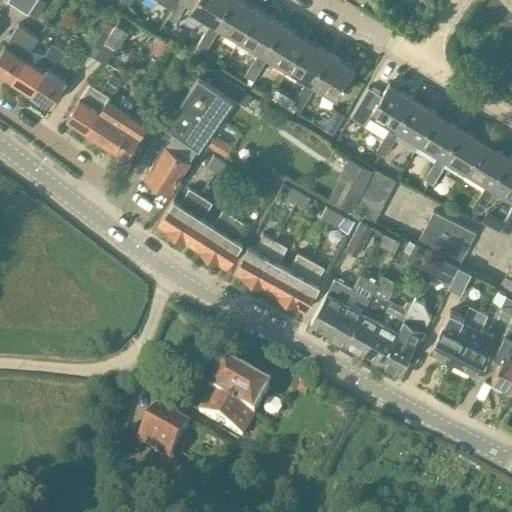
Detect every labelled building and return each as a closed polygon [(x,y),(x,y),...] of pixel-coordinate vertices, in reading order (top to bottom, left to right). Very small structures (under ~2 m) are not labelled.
[(28,12),(36,0),(23,0),(20,6),(28,12)] [(178,0),(159,0),(174,8),(178,0)] [(205,31),(214,37),(221,25),(217,23),(230,0),(197,0),(193,8),(212,20),(205,31)] [(239,40),(241,37),(259,8),(246,0),(230,0),(217,23),(221,25),(227,29),(225,32),(239,40)] [(262,66),(269,54),(266,52),(284,22),(259,8),(241,37),(260,49),(253,61),(262,66)] [(307,37),(284,22),(266,52),(269,54),(270,55),(289,66),(307,37)] [(95,55),(105,62),(114,48),(116,49),(128,32),(116,24),(107,38),(95,55)] [(0,68),(13,77),(26,57),(38,39),(18,26),(0,53),(0,68)] [(95,55),(107,38),(109,34),(97,27),(84,47),(95,55)] [(206,51),(214,37),(205,32),(197,45),(206,51)] [(45,53),(53,58),(61,46),(65,40),(58,36),(54,42),(53,41),(45,53)] [(160,57),(168,43),(158,36),(149,50),(160,57)] [(308,78),(301,89),(310,95),(317,83),(313,81),(331,51),(307,37),(289,66),(308,78)] [(68,51),(61,46),(53,58),(60,62),(68,51)] [(337,96),(355,66),(331,51),(313,81),(317,83),(337,96)] [(45,70),(26,57),(13,77),(32,90),(48,65),(45,70)] [(254,80),(262,66),(253,61),(245,74),(254,80)] [(205,62),(200,72),(234,95),(240,98),(247,87),(205,62)] [(52,103),(68,79),(48,65),(32,90),(52,103)] [(200,146),(234,96),(200,72),(192,83),(175,108),(165,122),(175,128),(168,139),(167,139),(146,172),(170,187),(192,155),(191,154),(198,144),(200,146)] [(109,96),(121,77),(114,73),(103,90),(90,81),(67,116),(88,129),(109,96)] [(163,99),(175,108),(192,83),(178,75),(163,99)] [(401,129),(398,126),(416,96),(391,82),(384,94),(369,85),(351,115),(366,124),(373,112),(392,123),(385,135),(394,141),(401,129)] [(302,109),(310,95),(301,89),(293,103),(302,109)] [(109,96),(88,129),(107,142),(126,113),(129,109),(135,99),(134,99),(128,94),(124,92),(118,101),(109,96)] [(440,111),(416,96),(398,126),(401,129),(402,129),(422,141),(440,111)] [(334,134),(346,113),(335,107),(323,128),(334,134)] [(127,155),(149,122),(129,109),(126,113),(107,142),(127,155)] [(449,158),(446,156),(464,126),(440,111),(422,141),(440,152),(432,164),(442,170),(446,164),(449,158)] [(462,173),(468,172),(469,170),(487,140),(464,126),(446,156),(449,158),(450,158),(447,164),(462,173)] [(386,154),(394,141),(385,135),(377,148),(386,154)] [(511,154),(487,140),(469,170),(488,181),(481,193),(490,199),(497,187),(493,184),(511,154)] [(215,153),(208,164),(216,169),(223,158),(215,153)] [(511,195),(511,154),(493,184),(497,187),(511,195)] [(368,177),(373,167),(349,155),(328,198),(352,210),(358,198),(368,177)] [(216,169),(226,175),(232,164),(223,158),(216,169)] [(434,183),(442,170),(432,164),(425,177),(434,183)] [(376,168),(370,178),(391,190),(397,179),(376,168)] [(257,179),(248,174),(242,184),(251,190),(257,179)] [(381,210),(391,190),(368,177),(358,198),(359,199),(381,210)] [(251,190),(259,196),(266,185),(257,179),(251,190)] [(175,233),(201,192),(190,185),(180,201),(174,197),(158,222),(175,233)] [(301,190),(293,186),(287,196),(295,201),(301,190)] [(295,201),(305,207),(311,196),(301,190),(295,201)] [(192,244),(208,219),(204,215),(213,200),(201,192),(175,233),(192,244)] [(482,212),(490,199),(481,193),(473,206),(482,212)] [(375,221),(381,210),(359,199),(354,210),(375,221)] [(336,210),(327,205),(321,216),(330,221),(336,210)] [(511,233),(511,230),(511,206),(499,228),(511,233)] [(210,254),(235,214),(224,207),(214,222),(208,219),(192,244),(210,254)] [(434,209),(428,220),(449,231),(455,220),(434,209)] [(330,221),(340,226),(346,215),(336,210),(330,221)] [(227,265),(243,240),(237,237),(247,222),(235,214),(210,254),(227,265)] [(384,231),(373,226),(361,219),(345,249),(358,255),(370,232),(380,237),(379,238),(380,238),(385,230),(384,231)] [(444,241),(449,231),(428,220),(423,230),(444,241)] [(455,220),(449,231),(471,243),(477,231),(455,220)] [(428,248),(437,253),(437,252),(444,241),(423,230),(417,242),(421,244),(428,248)] [(252,279),(275,237),(264,231),(255,247),(248,243),(234,269),(252,279)] [(395,252),(401,239),(385,231),(378,243),(395,252)] [(466,253),(471,243),(449,231),(444,241),(466,253)] [(269,289),(284,263),(279,260),(288,244),(275,237),(252,279),(269,289)] [(411,239),(406,249),(416,254),(421,244),(417,242),(411,239)] [(444,241),(437,252),(437,253),(440,254),(459,264),(460,264),(466,253),(444,241)] [(428,248),(419,265),(430,271),(440,254),(437,253),(428,248)] [(287,299),(310,257),(299,250),(290,266),(284,263),(269,289),(287,299)] [(430,271),(430,272),(451,282),(459,264),(440,254),(430,271)] [(305,308),(319,282),(317,281),(325,265),(310,257),(287,299),(305,308)] [(462,293),(473,270),(459,264),(451,282),(448,287),(462,293)] [(363,348),(389,303),(381,298),(393,277),(384,271),(372,291),(346,339),(363,348)] [(493,376),(511,386),(511,277),(506,275),(500,287),(511,292),(510,295),(511,296),(511,318),(495,354),(502,358),(493,376)] [(329,329),(352,285),(336,276),(328,290),(328,289),(311,319),(329,329)] [(346,339),(372,291),(354,281),(352,285),(329,329),(346,339)] [(416,338),(422,327),(424,328),(432,314),(425,298),(418,294),(414,300),(412,303),(381,359),(399,369),(415,340),(416,339),(416,338)] [(499,304),(500,307),(497,314),(508,320),(511,313),(511,297),(505,294),(499,304)] [(389,303),(363,348),(381,359),(412,303),(404,299),(402,302),(394,297),(393,299),(392,298),(389,303)] [(454,357),(479,308),(471,304),(465,315),(451,308),(445,320),(445,322),(432,346),(454,357)] [(489,345),(494,333),(482,326),(489,313),(479,308),(454,357),(475,368),(488,344),(489,345)] [(210,393),(255,418),(269,390),(225,365),(210,393)] [(210,393),(199,413),(244,438),(255,418),(210,393)] [(158,410),(138,446),(171,465),(191,429),(158,410)]
